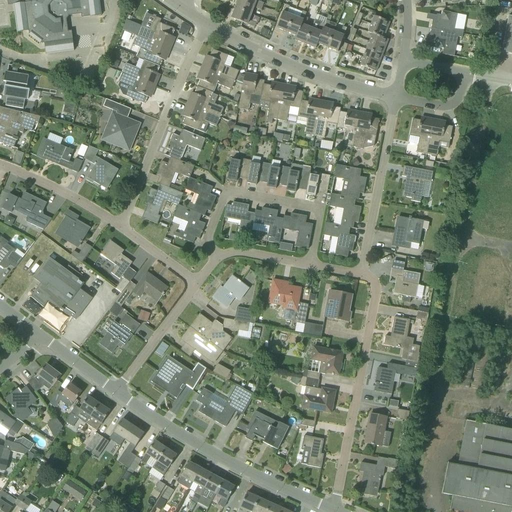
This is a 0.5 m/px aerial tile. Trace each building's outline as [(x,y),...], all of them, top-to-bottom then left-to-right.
[(7,0),(8,6),(16,5),(19,32),(28,31),(30,32),(29,34),(42,44),(43,43),(44,44),(46,52),(74,49),(72,31),(68,32),(67,23),(66,23),(65,19),(68,15),(72,15),(72,16),(81,15),(82,18),(99,16),(97,0),(7,0)] [(243,0),(238,0),(235,8),(251,14),(254,8),(261,11),(263,7),(243,0)] [(287,33),(293,16),(287,14),(290,6),(286,5),(277,28),(287,33)] [(251,14),(235,8),(231,19),(255,28),(256,24),(249,21),(251,14)] [(302,25),(305,17),(306,13),(303,11),(300,19),(293,16),(287,33),(297,36),(302,25)] [(432,23),(431,29),(454,33),(453,37),(458,37),(459,30),(455,30),(457,14),(442,12),(441,16),(437,15),(435,23),(432,23)] [(371,25),(387,31),(390,22),(374,16),(371,25)] [(511,16),(508,16),(502,52),(511,54),(511,16)] [(175,29),(160,23),(161,20),(155,17),(150,31),(141,27),(137,36),(170,50),(174,41),(171,40),(175,29)] [(305,45),(312,29),(305,26),(308,19),(305,17),(302,25),(297,36),(295,41),(305,45)] [(315,20),(312,29),(305,45),(316,49),(317,44),(322,33),(321,32),(324,25),(321,24),(321,23),(315,20)] [(317,44),(327,48),(333,32),(336,26),(329,24),(330,22),(326,21),(324,25),(321,32),(322,33),(317,44)] [(387,31),(371,25),(368,33),(372,34),(384,38),(387,31)] [(333,32),(327,48),(338,52),(347,29),(343,27),(340,34),(333,32)] [(451,50),(453,37),(454,33),(431,29),(430,35),(433,35),(431,43),(436,44),(435,48),(443,49),(442,55),(454,57),(455,51),(451,50)] [(372,34),(369,42),(385,48),(388,40),(384,38),(372,34)] [(148,51),(144,61),(160,67),(164,57),(167,58),(170,50),(137,36),(133,46),(148,51)] [(385,48),(369,42),(366,50),(382,56),(385,48)] [(202,67),(235,81),(239,71),(224,66),(228,56),(212,50),(208,60),(205,59),(202,67)] [(382,56),(366,50),(363,58),(379,64),(382,56)] [(379,64),(363,58),(360,66),(376,72),(379,64)] [(126,64),(122,73),(155,87),(159,78),(156,77),(160,67),(144,61),(139,59),(135,68),(126,64)] [(197,87),(213,94),(217,84),(231,90),(235,81),(202,67),(198,76),(201,77),(197,87)] [(29,76),(7,73),(5,73),(4,82),(6,82),(6,83),(5,87),(5,86),(3,96),(7,96),(5,106),(23,109),(25,99),(28,100),(29,90),(26,90),(27,86),(29,76)] [(152,95),(155,87),(122,73),(118,83),(133,89),(129,98),(144,104),(149,94),(152,95)] [(259,106),(260,101),(261,97),(261,98),(263,85),(264,85),(264,81),(254,79),(254,75),(245,74),(238,109),(248,111),(250,104),(259,106)] [(267,118),(277,120),(284,85),(275,83),(274,87),(264,85),(263,85),(261,98),(261,97),(260,101),(270,103),(267,118)] [(293,87),(284,85),(277,120),(287,122),(288,115),(297,117),(299,109),(301,101),(303,92),(292,90),(293,87)] [(190,96),(187,104),(220,118),(224,109),(209,103),(213,94),(197,87),(193,97),(190,96)] [(116,146),(118,143),(130,148),(140,124),(127,119),(131,110),(105,99),(102,107),(116,112),(111,124),(108,123),(102,137),(108,139),(107,142),(116,146)] [(312,103),(301,101),(299,109),(297,117),(296,124),(306,126),(304,135),(314,137),(321,101),(312,99),(312,103)] [(335,131),(336,129),(337,125),(340,112),(341,109),(330,106),(330,103),(321,101),(314,137),(324,139),(326,129),(335,131)] [(202,122),(209,124),(216,127),(220,118),(187,104),(183,113),(186,114),(182,125),(198,131),(202,122)] [(4,114),(0,112),(0,114),(0,115),(0,143),(15,148),(20,133),(23,133),(24,129),(32,132),(35,123),(38,124),(40,117),(21,112),(21,113),(20,112),(6,109),(4,114)] [(350,114),(340,112),(337,125),(336,129),(346,131),(343,146),(353,148),(360,112),(351,111),(350,114)] [(360,112),(353,148),(363,150),(366,135),(376,137),(379,120),(368,118),(369,114),(360,112)] [(417,153),(426,155),(433,120),(424,118),(424,122),(413,119),(409,136),(420,138),(417,153)] [(442,122),(433,120),(426,155),(436,157),(439,142),(449,144),(453,127),(442,125),(442,122)] [(180,161),(187,146),(201,151),(206,139),(185,131),(182,138),(173,134),(167,149),(170,151),(168,157),(174,159),(180,161)] [(73,151),(47,140),(44,139),(36,157),(45,161),(46,158),(60,164),(62,160),(69,163),(74,151),(73,150),(73,151)] [(87,178),(100,186),(104,181),(110,185),(118,170),(95,157),(99,151),(89,147),(84,159),(95,165),(87,178)] [(75,159),(70,170),(78,173),(82,162),(75,159)] [(169,188),(171,185),(175,173),(189,178),(190,178),(194,167),(180,161),(174,159),(171,165),(162,162),(156,177),(159,178),(157,184),(163,186),(169,189),(169,188)] [(251,163),(252,161),(240,159),(240,161),(231,160),(227,180),(237,182),(237,178),(247,180),(248,180),(251,163)] [(271,167),(271,165),(260,163),(260,165),(251,163),(248,180),(247,180),(247,184),(256,186),(257,182),(267,184),(271,167)] [(287,187),(286,191),(295,193),(296,189),(306,191),(307,191),(310,175),(311,172),(310,172),(311,168),(292,165),(291,169),(290,171),(287,187)] [(346,197),(352,199),(359,200),(360,194),(364,194),(367,179),(357,177),(358,169),(336,165),(334,178),(349,181),(346,197)] [(267,184),(266,188),(276,189),(277,185),(287,187),(290,171),(291,169),(280,166),(279,169),(271,167),(267,184)] [(420,202),(421,200),(424,182),(431,183),(433,172),(404,167),(402,177),(406,178),(402,197),(412,199),(411,201),(420,202)] [(307,191),(306,191),(306,195),(315,197),(316,193),(327,195),(330,176),(319,174),(319,176),(310,175),(307,191)] [(195,205),(192,211),(199,214),(198,214),(204,216),(207,210),(210,212),(216,197),(207,193),(210,186),(190,178),(189,178),(184,190),(198,196),(195,205)] [(178,205),(179,205),(183,194),(169,188),(169,189),(163,186),(160,193),(151,189),(145,204),(148,205),(146,211),(148,212),(145,220),(157,224),(160,217),(158,216),(164,200),(178,206),(178,205)] [(13,209),(28,216),(26,220),(27,222),(44,230),(51,220),(37,213),(39,210),(42,212),(46,204),(25,193),(21,201),(10,196),(11,195),(9,194),(2,209),(11,213),(12,212),(11,212),(13,209)] [(343,210),(340,226),(347,227),(347,228),(353,229),(354,223),(358,223),(361,208),(351,206),(352,199),(346,197),(331,194),(328,207),(343,210)] [(254,217),(247,216),(249,206),(233,203),(232,206),(226,205),(224,218),(241,221),(238,236),(250,239),(253,224),(254,217)] [(192,211),(179,205),(178,205),(178,206),(173,217),(187,223),(184,233),(180,231),(179,234),(175,232),(174,236),(193,244),(196,238),(199,239),(205,224),(196,220),(198,214),(199,214),(192,211)] [(255,211),(254,217),(253,224),(269,227),(267,242),(279,244),(282,229),(283,223),(283,222),(276,221),(278,211),(262,208),(261,212),(255,211)] [(284,216),(283,222),(283,223),(282,229),(298,232),(295,247),(308,250),(312,228),(305,227),(307,217),(291,214),(290,217),(284,216)] [(66,217),(56,234),(77,247),(89,227),(76,220),(75,222),(66,217)] [(411,218),(409,217),(409,220),(398,218),(392,246),(409,249),(410,243),(419,245),(424,221),(411,219),(411,218)] [(345,235),(347,228),(347,227),(340,226),(325,223),(323,236),(338,239),(335,255),(347,258),(349,252),(352,252),(355,236),(345,235)] [(110,241),(101,255),(116,266),(111,274),(120,280),(132,263),(121,255),(124,251),(110,241)] [(22,259),(14,253),(16,251),(7,245),(5,247),(0,242),(0,266),(4,269),(7,269),(9,265),(15,269),(22,259)] [(81,263),(85,259),(93,248),(86,244),(79,255),(74,252),(71,256),(81,263)] [(49,257),(34,278),(41,284),(31,297),(44,307),(49,300),(61,309),(76,321),(92,298),(80,289),(84,284),(49,257)] [(415,298),(418,286),(420,274),(392,269),(390,277),(396,278),(393,294),(403,296),(402,302),(409,303),(411,297),(415,298)] [(147,273),(136,287),(132,292),(140,298),(144,292),(158,303),(164,294),(168,289),(147,273)] [(213,298),(227,308),(235,298),(237,300),(246,287),(232,277),(223,288),(221,287),(213,298)] [(122,294),(123,292),(130,282),(124,278),(116,289),(122,294)] [(308,305),(298,303),(301,289),(282,285),(283,282),(273,280),(268,303),(283,306),(283,308),(296,311),(296,313),(298,313),(296,323),(305,325),(308,305)] [(329,291),(326,308),(324,317),(349,322),(351,313),(349,313),(352,295),(329,291)] [(129,297),(123,292),(122,294),(115,303),(121,307),(129,297)] [(251,324),(252,316),(253,310),(237,307),(236,313),(235,321),(251,324)] [(416,320),(427,322),(428,314),(417,312),(416,320)] [(200,315),(191,328),(222,351),(231,339),(218,329),(221,326),(216,322),(213,325),(200,315)] [(119,325),(131,334),(138,325),(126,316),(119,325)] [(402,360),(406,361),(406,360),(419,363),(420,354),(411,353),(413,340),(406,339),(410,320),(394,317),(390,337),(385,336),(384,345),(396,348),(395,348),(400,349),(404,349),(402,360)] [(251,324),(235,321),(233,330),(251,333),(252,324),(251,324)] [(132,335),(131,334),(119,325),(115,322),(107,332),(108,333),(99,344),(112,354),(121,342),(125,345),(132,335)] [(323,326),(305,323),(303,334),(321,337),(323,326)] [(213,363),(222,351),(191,328),(182,340),(213,363)] [(300,377),(301,377),(307,378),(319,380),(320,374),(325,375),(325,373),(332,374),(332,375),(333,375),(333,374),(339,375),(343,353),(314,347),(311,360),(321,362),(319,373),(302,370),(300,377)] [(392,395),(396,373),(416,377),(419,363),(406,360),(406,361),(405,367),(388,364),(387,369),(378,368),(375,384),(376,384),(375,392),(392,395)] [(182,371),(177,368),(173,365),(169,371),(162,366),(162,367),(161,369),(160,369),(151,382),(153,383),(154,382),(169,392),(168,393),(177,399),(186,386),(193,391),(206,369),(198,363),(190,375),(183,370),(182,371)] [(217,364),(213,372),(226,379),(231,371),(217,364)] [(34,375),(35,376),(28,382),(36,393),(42,387),(44,386),(50,390),(53,386),(61,376),(46,365),(42,369),(41,368),(34,375)] [(322,389),(322,390),(317,389),(319,380),(307,378),(301,377),(300,386),(306,387),(305,396),(304,396),(302,408),(327,413),(327,412),(328,404),(333,405),(336,391),(322,389)] [(58,391),(54,398),(49,404),(55,408),(60,401),(70,408),(74,403),(81,392),(70,384),(62,394),(58,391)] [(254,395),(236,385),(223,408),(209,399),(212,394),(203,389),(196,401),(202,405),(198,412),(205,416),(206,415),(216,421),(215,422),(225,428),(236,409),(244,413),(254,395)] [(26,388),(21,392),(19,389),(7,399),(18,414),(15,416),(14,416),(23,422),(23,421),(22,421),(29,415),(25,410),(36,401),(26,388)] [(86,424),(90,417),(99,404),(88,397),(80,409),(76,407),(66,423),(73,427),(78,419),(79,420),(86,424)] [(110,411),(99,404),(90,417),(86,424),(97,431),(110,411)] [(396,419),(408,421),(409,412),(398,410),(396,419)] [(0,433),(5,437),(15,423),(0,412),(0,433)] [(374,445),(381,447),(387,418),(370,414),(367,430),(369,430),(366,444),(371,445),(374,445)] [(63,427),(56,418),(45,427),(55,439),(63,427)] [(277,450),(289,427),(280,423),(277,428),(271,425),(270,426),(256,419),(256,418),(255,418),(245,438),(252,442),(255,436),(264,440),(263,443),(277,450)] [(125,440),(133,427),(122,419),(114,432),(125,440)] [(315,422),(303,420),(300,426),(314,428),(315,422)] [(511,511),(511,429),(467,421),(458,466),(448,464),(442,494),(452,496),(449,511),(456,511),(511,511)] [(144,434),(133,427),(125,440),(130,443),(118,461),(129,468),(136,457),(131,454),(144,434)] [(91,453),(97,444),(101,437),(96,433),(86,449),(91,453)] [(103,435),(101,437),(97,444),(103,448),(104,446),(109,449),(114,442),(103,435)] [(323,440),(312,438),(304,436),(301,450),(304,451),(301,464),(307,465),(307,466),(321,469),(323,455),(321,454),(323,440)] [(29,452),(31,449),(34,445),(23,438),(19,444),(19,445),(28,451),(29,452)] [(26,455),(28,451),(19,445),(19,444),(6,441),(4,448),(0,446),(0,469),(4,470),(9,451),(26,455)] [(157,461),(166,449),(155,441),(142,461),(146,464),(151,457),(157,461)] [(166,449),(157,461),(152,468),(164,476),(177,456),(166,449)] [(136,457),(129,468),(134,472),(141,461),(136,457)] [(400,461),(388,459),(386,468),(398,470),(400,461)] [(193,482),(200,469),(189,462),(177,484),(189,490),(193,482)] [(383,476),(385,468),(361,463),(359,472),(364,473),(359,494),(369,496),(370,490),(378,491),(381,476),(383,476)] [(204,489),(212,475),(200,469),(193,482),(198,485),(194,493),(196,494),(192,501),(196,503),(200,496),(204,489)] [(223,481),(212,475),(204,489),(216,495),(223,481)] [(62,490),(80,501),(86,493),(68,481),(62,490)] [(165,485),(159,481),(154,490),(160,493),(165,485)] [(223,481),(216,495),(223,498),(218,506),(223,508),(235,487),(223,481)] [(168,487),(161,499),(167,502),(174,491),(168,487)] [(10,497),(5,493),(1,491),(0,492),(0,511),(9,511),(12,508),(5,504),(10,497)] [(252,511),(259,498),(247,493),(238,511),(252,511)] [(19,507),(25,498),(20,495),(14,504),(19,507)] [(19,507),(24,510),(22,511),(26,511),(32,502),(25,498),(19,507)] [(252,511),(266,511),(271,504),(259,498),(252,511)]
